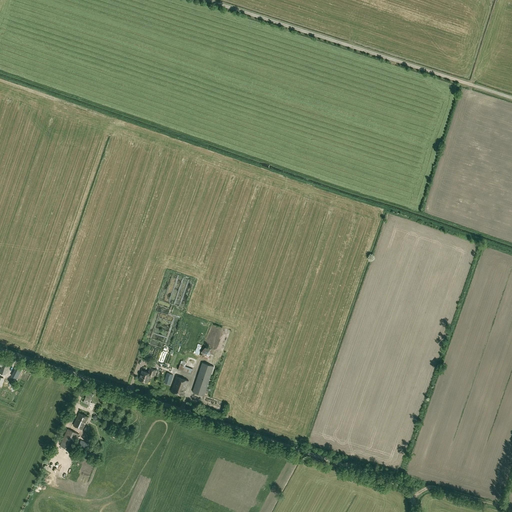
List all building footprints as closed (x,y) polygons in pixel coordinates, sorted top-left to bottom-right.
[(200,343),(195,353),(199,355),(204,345),(200,343)] [(191,374),(193,369),(185,366),(186,362),(182,361),(178,370),(191,374)] [(0,362),(0,365),(2,367),(0,373),(5,374),(8,363),(3,362),(3,363),(0,362)] [(202,362),(193,392),(204,396),(214,366),(202,362)] [(141,370),(138,379),(147,382),(149,375),(153,376),(155,370),(149,368),(147,372),(141,370)] [(15,370),(11,377),(16,380),(20,372),(15,370)] [(167,373),(165,372),(163,378),(165,379),(164,382),(170,384),(173,375),(167,373)] [(176,376),(171,391),(183,395),(188,380),(176,376)] [(71,451),(81,429),(82,429),(88,416),(78,412),(73,425),(74,426),(72,431),(67,428),(59,446),(71,451)] [(102,448),(81,439),(77,450),(97,458),(102,448)]
